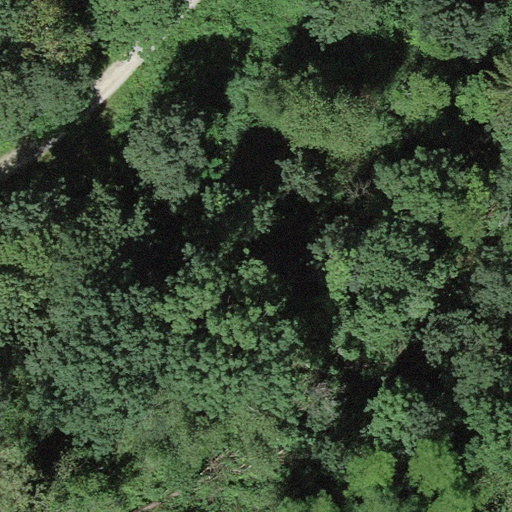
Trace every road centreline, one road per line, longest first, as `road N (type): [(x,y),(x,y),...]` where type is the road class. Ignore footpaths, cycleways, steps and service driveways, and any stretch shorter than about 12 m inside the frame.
road 1 (track): [(44,147),(511,339)]
road 2 (track): [(198,0),(114,94),(0,176)]
